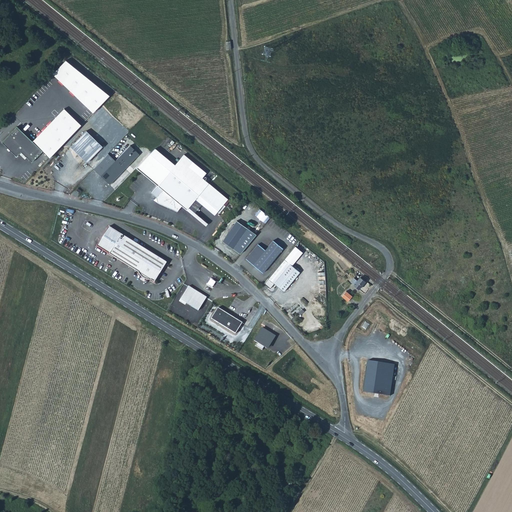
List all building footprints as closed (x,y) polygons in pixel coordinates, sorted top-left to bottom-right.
[(67,60),(53,75),(93,112),(110,95),(67,60)] [(65,109),(35,142),(43,150),(51,158),(82,124),(65,109)] [(10,122),(15,127),(17,125),(19,123),(14,118),(10,122)] [(17,125),(15,127),(13,129),(8,135),(2,141),(9,147),(13,151),(17,155),(22,150),(24,153),(32,161),(34,159),(43,150),(35,142),(23,130),(17,125)] [(103,145),(87,129),(71,146),(88,161),(103,145)] [(108,155),(93,169),(110,185),(141,154),(131,144),(114,161),(108,155)] [(184,154),(175,165),(156,148),(137,167),(163,189),(157,197),(158,203),(178,211),(183,206),(187,209),(198,196),(216,212),(229,198),(202,177),(206,173),(184,154)] [(258,220),(263,213),(256,208),(251,214),(258,220)] [(238,221),(223,242),(240,253),(257,234),(238,221)] [(108,227),(97,247),(123,264),(133,270),(138,272),(138,274),(139,275),(140,276),(141,278),(142,279),(144,280),(146,280),(147,280),(151,280),(154,283),(166,263),(108,227)] [(246,258),(253,264),(263,272),(280,251),(283,248),(273,240),(266,249),(258,243),(246,258)] [(284,291),(299,271),(292,265),(302,252),(295,246),(265,283),(270,288),(274,283),(284,291)] [(360,277),(359,278),(358,280),(355,278),(355,277),(352,281),(355,284),(354,284),(359,288),(364,282),(365,281),(360,277)] [(208,284),(213,286),(216,280),(211,278),(208,284)] [(207,296),(189,285),(181,299),(199,310),(207,296)] [(346,291),(342,296),(348,301),(352,296),(346,291)] [(218,307),(211,318),(235,333),(242,322),(218,307)] [(274,335),(262,327),(254,340),(257,342),(255,346),(262,350),(264,346),(266,348),(268,345),(269,345),(273,339),(272,338),(274,335)] [(394,364),(368,361),(363,392),(390,396),(394,364)]
